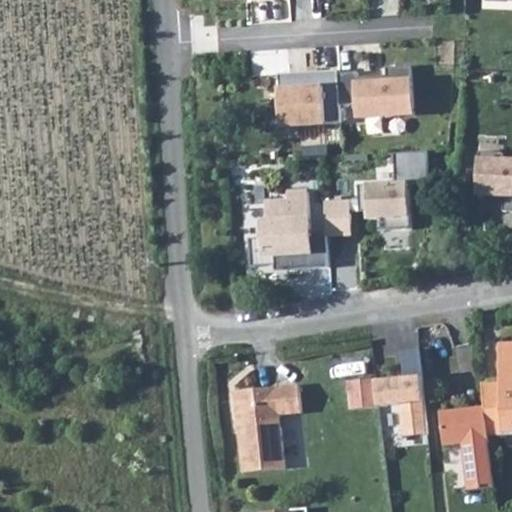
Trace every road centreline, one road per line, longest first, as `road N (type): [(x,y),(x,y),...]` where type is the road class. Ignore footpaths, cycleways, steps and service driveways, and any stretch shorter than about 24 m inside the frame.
road 1 (residential): [(511,291),(183,339)]
road 2 (residential): [(168,45),(183,339)]
road 3 (residential): [(168,45),(442,23)]
road 4 (residential): [(183,339),(201,511)]
